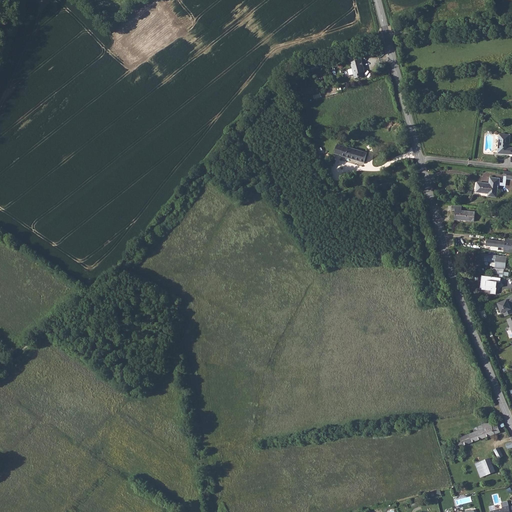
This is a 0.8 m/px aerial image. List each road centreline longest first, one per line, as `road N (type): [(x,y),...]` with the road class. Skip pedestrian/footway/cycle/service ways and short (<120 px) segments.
road 1 (track): [(0,368),(123,268),(296,69),(387,38),(511,26)]
road 2 (secondary): [(511,424),(445,255),(377,0)]
